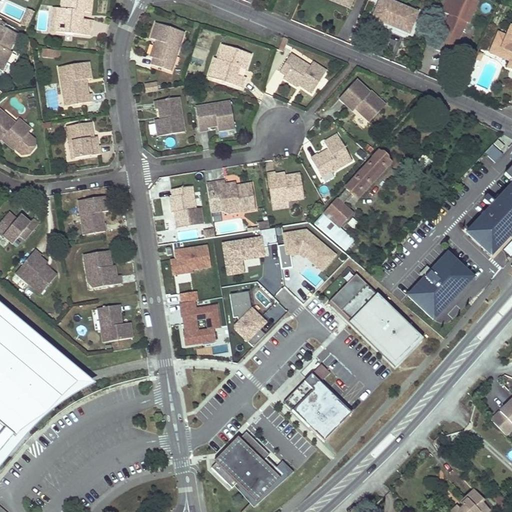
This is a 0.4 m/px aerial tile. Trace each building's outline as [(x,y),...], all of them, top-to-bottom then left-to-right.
[(91,0),(63,0),(63,6),(58,6),(56,31),(91,34),(92,19),(82,18),(79,18),(80,10),(83,10),(91,11),(91,0)] [(351,0),(328,0),(348,8),(351,0)] [(416,13),(385,0),(379,0),(372,18),(408,34),(416,13)] [(476,0),(475,0),(444,0),(440,12),(449,15),(434,50),(450,56),(464,22),(466,23),(476,0)] [(184,32),(155,22),(150,38),(155,40),(160,42),(159,46),(154,44),(150,57),(153,58),(151,65),(171,71),(173,63),(169,61),(171,55),(176,56),(184,32)] [(15,35),(0,27),(0,62),(4,64),(10,53),(7,51),(15,35)] [(503,49),(500,47),(504,37),(500,35),(492,54),(500,57),(503,49)] [(511,39),(508,38),(504,37),(500,47),(503,49),(500,57),(511,62),(510,67),(511,68),(511,39)] [(250,53),(222,44),(217,59),(214,58),(210,68),(214,70),(211,79),(241,89),(244,78),(236,75),(231,74),(233,66),(239,68),(245,70),(250,53)] [(41,61),(60,60),(60,51),(41,51),(41,61)] [(477,53),(474,60),(479,62),(482,55),(477,53)] [(313,93),(328,70),(313,61),(311,66),(304,62),(303,64),(295,59),(296,56),(292,54),(281,71),(288,75),(286,78),(299,87),(300,84),(302,81),(307,84),(305,87),(313,93)] [(88,61),(59,67),(63,93),(70,97),(71,105),(91,101),(90,93),(88,93),(87,88),(83,86),(82,80),(85,80),(91,78),(88,61)] [(356,109),(370,122),(383,107),(376,101),(379,97),(372,90),(370,92),(356,80),(339,99),(353,111),(356,109)] [(145,94),(158,92),(156,83),(144,85),(145,94)] [(379,97),(376,101),(383,107),(386,103),(379,97)] [(178,98),(153,102),(155,110),(158,109),(161,109),(163,119),(160,120),(155,121),(157,137),(184,132),(178,98)] [(231,103),(197,109),(201,133),(209,131),(209,129),(208,125),(218,124),(219,127),(219,132),(236,129),(231,103)] [(0,110),(0,140),(1,140),(3,137),(7,141),(5,144),(13,150),(14,150),(21,155),(28,154),(34,148),(34,140),(27,134),(30,130),(18,120),(15,123),(10,119),(7,122),(0,116),(3,113),(0,110)] [(3,113),(0,116),(7,122),(10,119),(3,113)] [(90,121),(66,125),(69,140),(73,140),(76,157),(101,153),(99,145),(98,145),(96,136),(93,137),(90,137),(90,133),(92,132),(90,121)] [(340,137),(327,144),(330,151),(332,154),(328,155),(327,153),(320,156),(319,155),(312,159),(320,174),(326,171),(333,173),(353,163),(340,137)] [(494,144),(501,150),(505,146),(498,139),(494,144)] [(503,155),(493,145),(485,153),(495,163),(503,155)] [(340,229),(353,214),(343,206),(352,195),(355,198),(383,167),(385,169),(390,163),(388,162),(388,160),(388,159),(387,158),(385,156),(382,155),(381,154),(379,154),(378,152),(372,158),(373,159),(362,172),(359,170),(354,176),(356,178),(314,224),(346,251),(349,247),(351,249),(355,245),(353,243),(354,242),(340,229)] [(511,166),(505,174),(511,181),(511,191),(478,227),(500,247),(511,234),(511,166)] [(288,202),(304,199),(300,175),(290,177),(291,180),(285,181),(285,178),(284,174),(275,175),(275,174),(267,175),(271,201),(288,198),(288,202)] [(225,185),(225,183),(207,186),(211,213),(222,211),(238,209),(239,213),(255,210),(251,184),(241,186),(242,189),(237,190),(236,187),(236,183),(225,185)] [(491,257),(500,247),(478,227),(511,191),(511,184),(500,198),(495,203),(488,196),(484,201),(491,208),(466,234),(491,257)] [(190,187),(171,190),(172,197),(169,198),(171,214),(174,214),(177,214),(178,218),(175,219),(176,229),(202,225),(199,208),(194,209),(193,202),(189,203),(187,194),(191,193),(190,187)] [(107,196),(78,200),(82,223),(88,227),(89,235),(106,232),(105,225),(103,225),(102,217),(100,217),(99,214),(101,214),(110,212),(107,196)] [(25,242),(38,226),(32,222),(28,226),(19,218),(16,223),(14,225),(11,222),(12,220),(7,216),(0,223),(0,230),(4,234),(1,238),(12,246),(19,238),(25,242)] [(260,231),(269,230),(268,223),(256,225),(257,231),(260,231)] [(261,239),(223,245),(228,276),(244,273),(242,261),(264,257),(263,248),(268,248),(267,244),(276,243),(274,229),(269,230),(260,231),(261,239)] [(213,230),(203,232),(204,239),(214,238),(213,230)] [(305,232),(286,235),(288,245),(278,247),(281,270),(292,268),(290,254),(299,252),(322,271),(334,256),(305,232)] [(184,244),(173,245),(175,260),(171,261),(174,277),(193,274),(192,270),(210,267),(207,247),(185,251),(184,244)] [(34,253),(17,273),(30,284),(28,286),(40,296),(55,278),(47,271),(45,273),(42,270),(43,268),(45,266),(38,260),(40,258),(34,253)] [(105,254),(84,257),(87,274),(91,273),(93,284),(94,291),(117,288),(116,280),(112,280),(111,270),(108,270),(106,271),(105,266),(107,266),(105,254)] [(408,296),(434,320),(473,278),(448,254),(431,272),(425,278),(408,296)] [(425,278),(431,272),(427,268),(421,275),(425,278)] [(17,273),(15,276),(28,286),(30,284),(17,273)] [(420,336),(355,275),(330,301),(396,362),(420,336)] [(249,292),(230,295),(234,318),(238,318),(239,323),(235,327),(236,330),(254,347),(265,335),(258,329),(261,326),(257,322),(260,319),(252,311),(249,292)] [(196,293),(180,295),(181,305),(195,302),(198,302),(196,293)] [(168,297),(169,304),(178,303),(177,295),(168,297)] [(217,306),(196,310),(195,302),(181,305),(179,305),(182,318),(184,318),(187,338),(184,338),(186,346),(216,341),(214,329),(221,328),(217,306)] [(104,347),(133,342),(130,325),(123,326),(120,327),(119,322),(122,322),(121,316),(122,316),(120,308),(102,311),(103,318),(100,323),(104,347)] [(0,314),(0,330),(61,385),(15,436),(80,387),(0,314)] [(0,452),(0,453),(2,453),(7,453),(8,452),(12,451),(14,449),(16,445),(16,443),(16,441),(16,440),(16,438),(15,436),(61,385),(0,330),(0,452)] [(352,413),(312,374),(284,403),(324,442),(352,413)] [(511,399),(491,420),(505,436),(511,428),(511,423),(511,422),(511,399)] [(271,455),(247,432),(240,439),(239,438),(216,461),(219,464),(214,469),(233,488),(238,483),(259,503),(286,475),(268,458),(271,455)] [(483,499),(472,489),(465,496),(468,499),(461,504),(464,506),(459,509),(454,505),(446,511),(486,511),(488,511),(480,501),(483,499)] [(465,496),(454,505),(459,509),(464,506),(461,504),(468,499),(465,496)] [(505,506),(500,500),(495,504),(501,510),(505,506)]
